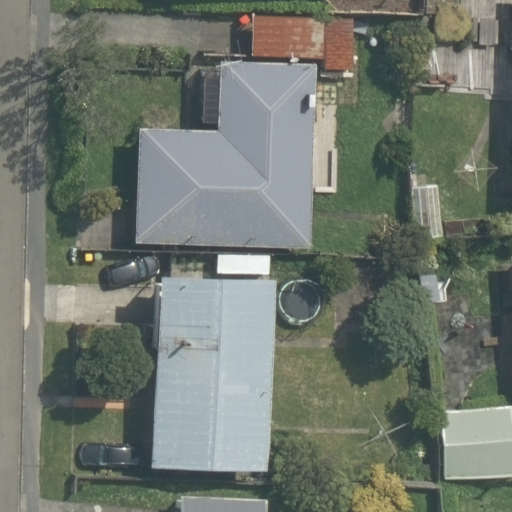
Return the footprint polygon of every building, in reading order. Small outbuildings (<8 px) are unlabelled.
[(511,0),(509,0),(501,195),(511,195),(511,0)] [(249,11),(246,47),(317,53),(320,17),(249,11)] [(204,125),(138,119),(128,234),(305,250),(322,70),(210,59),(204,125)] [(511,246),(503,247),(511,384),(511,246)] [(273,272),(147,267),(139,471),(265,476),(273,272)] [(265,511),(266,502),(168,493),(166,511),(265,511)]
